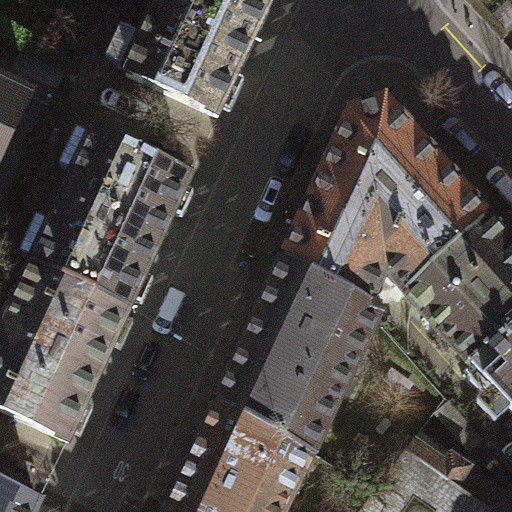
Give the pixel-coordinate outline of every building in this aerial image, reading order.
[(156,0),(118,79),(216,121),(270,2),(269,0),(156,0)] [(0,155),(29,99),(0,84),(0,155)] [(371,308),(382,276),(406,296),(489,224),(390,106),(340,127),(277,264),(371,308)] [(27,269),(128,315),(189,180),(91,137),(89,142),(74,135),(59,168),(73,174),(50,226),(35,220),(20,254),(32,259),(27,269)] [(406,296),(465,362),(511,332),(511,249),(489,224),(406,296)] [(373,323),(371,308),(277,264),(210,403),(312,459),(373,323)] [(128,315),(27,269),(0,330),(0,415),(70,446),(128,315)] [(511,413),(511,332),(465,362),(511,413)] [(210,403),(164,511),(286,511),(312,459),(210,403)] [(361,511),(476,511),(481,504),(457,487),(464,472),(448,456),(437,463),(417,442),(361,511)] [(0,511),(36,511),(39,506),(0,487),(0,511)]
